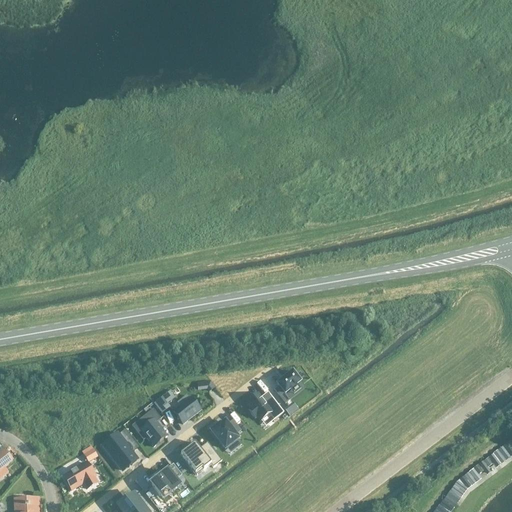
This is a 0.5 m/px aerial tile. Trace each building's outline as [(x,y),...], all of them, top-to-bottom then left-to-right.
[(292,373),(276,385),(282,392),(277,396),(285,406),(290,401),(285,395),(300,383),(292,373)] [(257,395),(246,404),(251,410),(248,412),(254,419),(256,418),(260,422),(268,416),(273,422),(283,414),(269,396),(262,401),(257,395)] [(190,400),(173,414),(182,425),(199,412),(190,400)] [(153,410),(139,421),(145,428),(140,432),(146,439),(153,448),(167,438),(156,424),(161,420),(153,410)] [(219,426),(211,433),(225,450),(237,440),(235,436),(240,432),(232,422),(227,426),(225,423),(220,427),(219,426)] [(125,431),(119,435),(127,446),(133,441),(125,431)] [(119,441),(106,451),(123,472),(129,467),(129,468),(132,466),(131,465),(136,462),(119,441)] [(194,444),(180,455),(196,476),(210,465),(211,467),(218,462),(211,454),(205,458),(194,444)] [(505,453),(510,449),(507,444),(502,448),(505,453)] [(501,456),(505,453),(502,448),(497,452),(501,456)] [(93,451),(84,456),(88,463),(97,458),(93,451)] [(0,474),(5,471),(3,469),(12,462),(4,452),(0,455),(0,474)] [(496,460),(501,456),(497,452),(492,455),(496,460)] [(491,464),(496,460),(492,455),(488,459),(491,464)] [(486,467),(491,464),(488,459),(483,462),(486,467)] [(481,471),(486,468),(482,463),(477,466),(481,471)] [(86,464),(63,478),(71,491),(94,477),(86,464)] [(157,481),(151,486),(159,497),(161,495),(175,485),(173,483),(181,477),(173,465),(158,476),(160,479),(157,481)] [(476,475),(481,471),(477,466),(473,470),(476,475)] [(472,478),(476,475),(473,470),(468,474),(472,478)] [(467,482),(472,478),(468,474),(463,477),(467,482)] [(462,486),(467,482),(463,477),(458,481),(462,486)] [(458,491),(461,486),(457,483),(453,487),(458,491)] [(454,496),(458,491),(453,487),(449,492),(454,496)] [(451,501),(454,496),(449,492),(446,497),(451,501)] [(447,505),(451,501),(446,497),(442,502),(447,505)] [(129,498),(117,508),(120,511),(139,511),(143,508),(139,504),(135,506),(129,498)] [(38,511),(38,500),(31,500),(31,506),(27,507),(27,505),(24,505),(24,507),(17,507),(17,511),(38,511)] [(443,510),(447,505),(442,502),(439,507),(443,510)]
